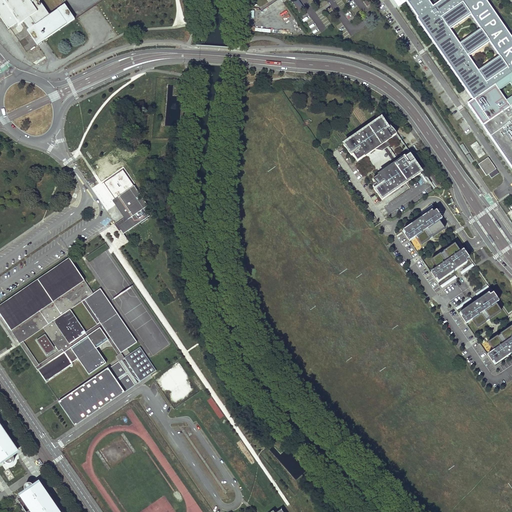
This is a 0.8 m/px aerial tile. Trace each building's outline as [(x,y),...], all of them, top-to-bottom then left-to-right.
[(37,0),(0,0),(0,15),(8,28),(17,22),(18,25),(24,21),(29,28),(28,30),(37,44),(74,19),(64,4),(48,16),(37,0)] [(406,0),(418,16),(426,11),(433,6),(428,0),(406,0)] [(511,74),(511,73),(511,39),(484,0),(442,0),(433,6),(426,11),(418,16),(417,17),(473,101),(467,105),(482,126),(481,127),(511,171),(511,170),(511,74)] [(414,164),(415,163),(410,154),(400,161),(396,156),(395,154),(393,156),(389,150),(391,148),(390,147),(386,141),(391,138),(395,142),(399,139),(393,131),(392,130),(389,127),(387,128),(381,119),(343,145),(351,156),(352,155),(357,161),(376,148),(383,149),(391,161),(390,168),(372,180),(375,185),(372,187),(381,200),(421,173),(414,164)] [(479,161),(483,158),(481,154),(485,152),(478,141),(470,145),(479,161)] [(475,160),(470,153),(467,155),(472,163),(475,160)] [(500,173),(489,157),(479,164),(487,175),(489,174),(492,178),(500,173)] [(134,186),(114,200),(128,220),(118,227),(123,234),(140,222),(141,224),(148,219),(147,218),(150,216),(147,212),(150,210),(134,186)] [(388,213),(404,205),(400,197),(384,206),(388,213)] [(431,238),(444,229),(438,221),(442,219),(436,211),(433,213),(431,211),(403,231),(410,241),(415,237),(421,245),(431,238)] [(465,261),(469,258),(463,250),(460,252),(454,244),(442,253),(431,260),(437,268),(431,272),(438,282),(457,269),(467,262),(465,261)] [(109,341),(119,355),(121,353),(137,342),(100,289),(93,294),(69,258),(0,305),(0,313),(5,320),(20,343),(46,381),(77,359),(89,375),(106,363),(96,349),(109,341)] [(495,304),(498,302),(493,293),(489,295),(488,294),(477,301),(459,313),(466,324),(472,320),(477,328),(488,320),(501,312),(495,304)] [(126,315),(152,356),(170,344),(161,331),(158,331),(154,326),(154,331),(151,326),(146,326),(147,324),(150,322),(154,322),(152,319),(148,318),(149,312),(147,309),(142,313),(143,304),(141,302),(140,314),(136,316),(135,316),(126,315)] [(511,326),(499,335),(488,343),(493,351),(488,354),(495,365),(511,352),(511,326)] [(124,357),(140,381),(156,370),(140,347),(124,357)] [(119,361),(60,402),(76,425),(140,381),(124,357),(121,353),(119,355),(116,357),(119,361)] [(0,463),(4,461),(6,462),(7,463),(8,464),(10,464),(11,464),(13,463),(13,462),(14,461),(14,459),(14,457),(12,455),(17,452),(0,426),(0,463)] [(58,511),(41,485),(36,489),(33,485),(32,484),(29,484),(26,485),(25,487),(25,490),(26,492),(27,495),(20,499),(29,511),(58,511)]
